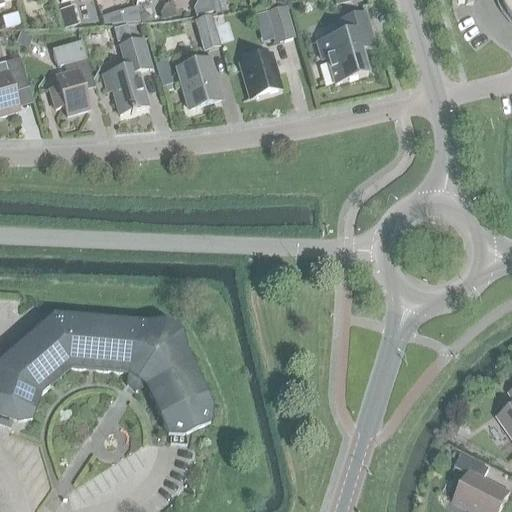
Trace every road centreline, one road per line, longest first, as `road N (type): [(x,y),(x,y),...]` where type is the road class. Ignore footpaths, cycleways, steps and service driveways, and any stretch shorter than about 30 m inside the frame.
road 1 (residential): [(436,101),(186,147),(0,155)]
road 2 (unclassified): [(381,252),(0,237)]
road 3 (tertiary): [(339,511),(411,302)]
